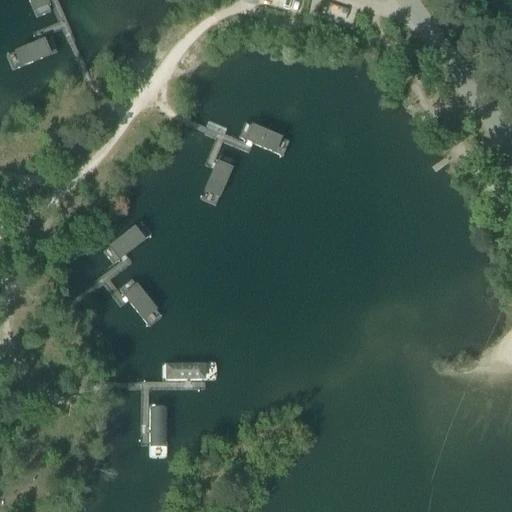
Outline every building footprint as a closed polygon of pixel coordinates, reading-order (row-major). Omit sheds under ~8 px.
[(44,0),(22,0),(32,26),(52,18),(45,3),(44,0)] [(38,44),(3,57),(10,77),(56,60),(49,40),(38,44)] [(287,144),(244,126),(237,142),(247,146),(280,161),(287,144)] [(236,164),(219,156),(213,168),(198,201),(216,209),(236,164)] [(149,241),(138,226),(104,252),(115,266),(122,261),(149,241)] [(129,280),(115,290),(125,303),(145,331),(159,320),(129,280)] [(192,384),(216,384),(216,368),(162,367),(161,383),(192,384)] [(166,408),(147,408),(147,433),(147,462),(166,462),(166,408)]
